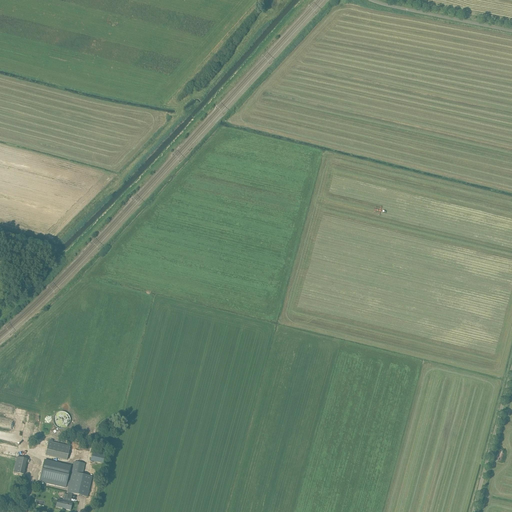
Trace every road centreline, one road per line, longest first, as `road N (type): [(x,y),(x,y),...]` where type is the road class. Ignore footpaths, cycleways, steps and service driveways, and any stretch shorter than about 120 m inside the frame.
road 1 (unclassified): [(474,511),(511,371)]
road 2 (unclassified): [(511,31),(370,0)]
